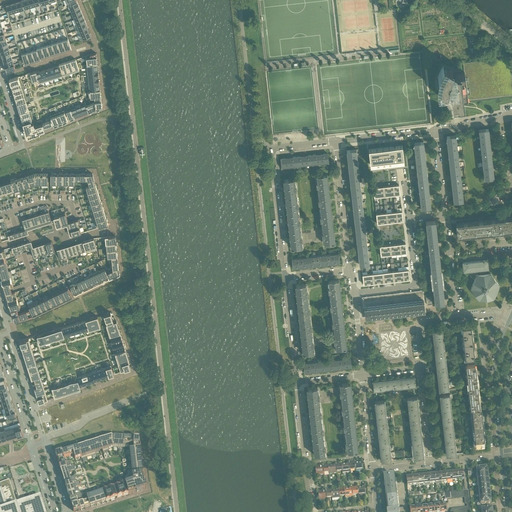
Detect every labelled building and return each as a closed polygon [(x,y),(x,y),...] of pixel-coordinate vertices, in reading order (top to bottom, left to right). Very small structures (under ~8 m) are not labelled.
[(77,1),(68,4),(70,9),(79,6),(77,1)] [(9,14),(14,12),(11,4),(6,5),(9,14)] [(79,6),(70,9),(72,14),(81,11),(79,6)] [(72,14),(74,19),(83,16),(81,11),(72,14)] [(83,16),(74,19),(77,24),(85,21),(83,16)] [(77,24),(79,29),(87,26),(85,21),(77,24)] [(79,29),(81,34),(89,31),(87,26),(79,29)] [(81,34),(77,36),(80,41),(83,39),(91,36),(90,33),(90,32),(89,31),(81,34)] [(68,39),(62,41),(65,51),(71,49),(68,39)] [(57,42),(60,52),(65,51),(62,41),(57,42)] [(52,44),(55,54),(60,52),(57,42),(52,44)] [(50,55),(55,54),(52,44),(47,45),(50,55)] [(50,55),(47,45),(42,47),(45,57),(50,55)] [(37,50),(40,60),(40,59),(40,58),(45,57),(42,47),(37,49),(36,49),(37,50)] [(37,50),(32,51),(35,61),(40,60),(37,50)] [(35,61),(32,51),(27,53),(30,63),(35,61)] [(30,63),(27,53),(21,55),(24,64),(30,63)] [(90,57),(86,58),(87,64),(87,65),(97,63),(96,53),(90,55),(90,57)] [(450,89),(452,99),(452,106),(453,106),(453,103),(457,103),(458,106),(458,105),(460,105),(463,105),(464,105),(463,100),(511,95),(511,81),(511,75),(510,58),(467,63),(463,63),(464,72),(454,73),(454,74),(451,73),(452,69),(442,66),(442,67),(441,68),(440,69),(440,71),(439,72),(438,73),(438,75),(438,76),(437,77),(437,79),(437,80),(437,82),(437,83),(437,85),(437,86),(437,87),(438,89),(439,89),(446,91),(447,88),(450,89)] [(79,69),(76,60),(76,59),(70,61),(73,73),(79,71),(79,70),(79,69)] [(68,75),(73,73),(70,61),(64,63),(68,75)] [(59,65),(63,76),(68,75),(64,63),(59,65)] [(55,67),(58,78),(63,76),(59,65),(55,67)] [(53,79),(58,78),(55,67),(50,68),(53,79)] [(49,80),(53,79),(50,68),(45,69),(49,81),(49,80)] [(41,71),(44,82),(49,81),(45,69),(41,71)] [(26,101),(17,104),(17,105),(18,107),(19,110),(20,113),(29,111),(29,110),(28,108),(29,108),(30,110),(32,115),(33,120),(23,123),(24,127),(23,127),(25,133),(26,136),(27,136),(27,137),(28,137),(35,134),(37,133),(40,132),(48,128),(49,129),(51,128),(51,127),(54,126),(52,120),(50,116),(49,114),(42,89),(41,89),(41,87),(40,83),(39,83),(39,81),(36,72),(37,72),(36,71),(30,73),(25,74),(23,75),(20,76),(21,81),(23,86),(24,91),(25,91),(26,96),(27,101),(26,101)] [(40,83),(44,82),(41,71),(37,72),(36,72),(39,81),(39,83),(40,83)] [(9,80),(10,83),(11,84),(21,81),(20,76),(9,79),(9,80)] [(89,84),(99,83),(99,76),(86,78),(87,80),(87,84),(87,85),(89,84)] [(21,81),(11,84),(12,89),(23,86),(21,81)] [(23,86),(12,89),(14,94),(24,91),(23,86)] [(14,94),(13,95),(14,97),(15,96),(15,99),(26,96),(24,91),(14,94)] [(15,99),(17,104),(26,101),(27,101),(26,96),(15,99)] [(85,102),(80,104),(84,114),(88,112),(89,112),(86,105),(85,102)] [(92,111),(96,109),(95,102),(86,105),(89,112),(92,111)] [(80,104),(75,105),(79,116),(84,114),(80,104)] [(75,105),(70,107),(74,118),(79,116),(75,105)] [(70,107),(65,109),(69,119),(74,118),(70,107)] [(29,111),(20,113),(21,118),(32,115),(30,110),(29,110),(29,111)] [(64,110),(59,112),(63,123),(65,122),(67,121),(68,121),(64,110)] [(59,112),(54,114),(58,124),(63,123),(59,112)] [(54,114),(50,116),(51,120),(52,120),(53,124),(54,126),(58,124),(54,114)] [(21,118),(23,123),(31,121),(33,120),(32,115),(21,118)] [(478,130),(479,138),(489,137),(489,128),(478,130)] [(446,136),(447,145),(457,144),(456,135),(446,136)] [(479,138),(480,146),(490,145),(489,137),(479,138)] [(414,143),(415,151),(425,150),(424,142),(414,143)] [(447,145),(448,153),(458,152),(457,144),(447,145)] [(381,147),(368,149),(370,162),(372,162),(386,161),(404,159),(402,145),(395,146),(393,146),(381,147)] [(480,146),(481,155),(491,153),(490,145),(480,146)] [(346,150),(347,159),(357,158),(356,149),(346,150)] [(415,151),(415,159),(425,158),(425,150),(415,151)] [(448,153),(449,161),(459,160),(458,152),(448,153)] [(321,158),(320,158),(321,166),(323,165),(322,163),(328,162),(327,153),(321,154),(321,158)] [(481,155),(482,162),(492,161),(491,153),(481,155)] [(318,154),(312,155),(313,164),(318,163),(319,166),(321,166),(320,158),(319,158),(318,154)] [(305,160),(304,160),(305,167),(307,167),(307,165),(313,164),(312,155),(305,156),(305,160)] [(303,156),(296,157),(297,166),(303,165),(303,168),(305,167),(304,160),(303,160),(303,156)] [(290,161),(289,161),(290,169),(291,169),(291,166),(297,166),(296,157),(289,158),(290,161)] [(290,169),(289,161),(288,162),(287,158),(280,159),(281,167),(287,167),(288,169),(290,169)] [(347,159),(348,167),(358,166),(357,158),(347,159)] [(415,159),(416,167),(426,166),(425,158),(415,159)] [(449,161),(450,169),(460,168),(459,160),(449,161)] [(482,162),(483,171),(493,169),(492,161),(482,162)] [(348,167),(349,175),(359,174),(358,166),(348,167)] [(416,167),(417,176),(427,174),(426,166),(416,167)] [(450,169),(451,177),(461,176),(460,168),(450,169)] [(493,169),(483,171),(484,179),(494,178),(494,173),(493,169)] [(35,173),(28,176),(30,185),(31,187),(36,185),(36,184),(36,183),(35,183),(36,173),(35,173)] [(92,174),(85,174),(87,180),(89,186),(95,184),(93,177),(94,177),(93,174),(92,174)] [(316,182),(317,185),(328,184),(327,174),(325,175),(323,175),(321,175),(317,176),(318,182),(316,182)] [(349,175),(350,183),(360,182),(359,174),(349,175)] [(417,176),(418,184),(428,182),(427,174),(417,176)] [(28,176),(22,178),(25,187),(25,188),(31,187),(30,185),(28,176)] [(451,177),(452,185),(462,184),(461,176),(451,177)] [(22,178),(16,179),(19,189),(23,188),(25,187),(22,178)] [(284,179),(285,189),(296,188),(296,185),(294,185),(294,179),(294,178),(290,179),(290,178),(288,179),(286,179),(284,179)] [(16,179),(10,181),(14,192),(20,190),(19,189),(16,179)] [(10,181),(5,183),(8,192),(8,193),(9,194),(14,193),(14,192),(10,181)] [(350,183),(351,191),(361,190),(360,182),(350,183)] [(418,184),(419,192),(429,191),(428,182),(418,184)] [(5,183),(0,184),(3,195),(8,193),(8,192),(5,183)] [(89,186),(85,187),(86,193),(97,190),(96,187),(97,186),(96,184),(95,184),(89,186)] [(318,186),(319,193),(329,191),(328,184),(317,185),(317,187),(318,186)] [(452,185),(452,193),(462,192),(462,184),(452,185)] [(285,189),(286,196),(296,195),(295,189),(296,189),(296,188),(285,189)] [(86,193),(85,193),(87,199),(88,199),(99,195),(98,193),(98,192),(98,189),(97,190),(86,193)] [(351,191),(352,199),(362,198),(361,190),(351,191)] [(318,199),(318,203),(330,201),(329,191),(319,193),(320,199),(318,199)] [(419,192),(420,200),(430,199),(429,191),(419,192)] [(462,192),(452,193),(453,196),(453,202),(458,201),(463,201),(462,192)] [(99,195),(88,199),(88,200),(90,205),(91,204),(101,201),(100,199),(100,197),(100,195),(99,195)] [(286,196),(287,206),(298,204),(298,201),(296,202),(296,195),(286,196)] [(352,199),(353,208),(363,207),(362,198),(352,199)] [(430,199),(420,200),(421,208),(431,207),(430,199)] [(101,201),(91,204),(92,205),(93,210),(103,207),(102,207),(102,204),(102,203),(101,201)] [(320,203),(321,210),(331,208),(330,201),(318,203),(319,203),(320,203)] [(287,206),(288,213),(298,212),(297,206),(298,206),(298,204),(287,206)] [(93,210),(92,210),(94,216),(104,213),(104,212),(103,210),(104,209),(103,207),(103,206),(102,207),(103,207),(93,210)] [(353,208),(354,216),(364,215),(363,207),(353,208)] [(320,216),(320,220),(332,218),(331,208),(321,210),(322,216),(320,216)] [(94,216),(92,216),(94,222),(106,218),(105,216),(106,214),(105,212),(104,212),(104,213),(94,216)] [(288,213),(289,222),(300,221),(300,218),(298,218),(298,212),(288,213)] [(58,215),(58,216),(59,216),(62,225),(68,223),(65,214),(65,213),(58,215)] [(354,216),(355,224),(365,223),(364,215),(354,216)] [(58,216),(53,217),(55,222),(56,226),(62,225),(59,216),(58,216)] [(106,218),(94,222),(96,227),(96,228),(97,228),(98,227),(98,228),(99,227),(100,227),(102,226),(104,225),(104,226),(105,226),(105,225),(106,225),(107,225),(108,224),(108,225),(107,221),(107,220),(107,218),(106,218)] [(322,220),(323,227),(333,226),(332,218),(320,220),(322,220)] [(425,222),(426,230),(436,229),(435,220),(425,222)] [(289,222),(289,230),(299,229),(299,223),(300,223),(300,221),(289,222)] [(474,222),(465,223),(467,235),(476,234),(474,222)] [(355,224),(356,232),(365,231),(365,223),(355,224)] [(467,235),(465,223),(456,224),(457,236),(467,235)] [(322,233),(322,236),(334,235),(333,226),(323,227),(323,233),(322,233)] [(79,227),(70,230),(72,235),(72,236),(72,235),(73,235),(75,235),(75,234),(77,234),(78,234),(80,233),(81,233),(79,227)] [(289,230),(290,240),(302,238),(302,235),(300,235),(299,229),(289,230)] [(426,230),(427,238),(437,237),(436,229),(426,230)] [(356,232),(356,241),(366,239),(365,231),(356,232)] [(109,236),(105,237),(106,244),(116,242),(115,240),(116,240),(116,238),(115,238),(115,235),(111,236),(109,236)] [(334,235),(322,236),(322,237),(324,237),(325,243),(325,244),(330,243),(332,243),(334,243),(335,243),(334,235)] [(427,238),(428,246),(438,245),(437,237),(427,238)] [(90,239),(88,239),(92,251),(97,249),(96,247),(96,245),(96,244),(95,244),(95,242),(94,240),(93,238),(94,238),(93,238),(90,239)] [(302,238),(290,240),(291,247),(292,247),(294,247),(296,247),(301,246),(301,240),(302,240),(302,238)] [(85,240),(83,241),(86,251),(86,253),(91,251),(92,251),(88,239),(85,240)] [(356,241),(357,248),(367,247),(366,239),(356,241)] [(46,243),(49,253),(52,252),(54,251),(54,250),(53,248),(52,245),(52,244),(51,242),(52,242),(51,242),(51,241),(50,242),(49,241),(49,242),(48,242),(47,242),(46,243)] [(428,246),(429,254),(439,253),(438,245),(428,246)] [(357,248),(358,257),(368,256),(367,247),(357,248)] [(116,249),(106,250),(107,257),(107,258),(111,257),(117,256),(117,254),(117,252),(116,249)] [(312,257),(307,258),(308,266),(315,266),(315,262),(316,262),(315,254),(315,252),(313,252),(313,254),(312,255),(312,257)] [(329,255),(323,256),(324,265),(331,264),(330,260),(331,260),(331,252),(329,253),(329,255)] [(333,252),(331,252),(331,260),(332,260),(333,264),(340,263),(340,262),(339,260),(339,254),(333,255),(333,252)] [(429,254),(430,263),(440,261),(439,253),(429,254)] [(317,254),(315,254),(316,262),(317,262),(317,265),(324,265),(323,256),(317,257),(317,254)] [(300,264),(299,256),(297,256),(298,259),(292,260),(293,268),(300,267),(299,264),(300,264)] [(368,256),(358,257),(359,265),(365,264),(368,264),(369,264),(368,256)] [(307,258),(300,259),(300,264),(301,264),(302,267),(308,266),(307,258)] [(481,274),(481,275),(486,274),(486,273),(486,270),(485,270),(485,269),(488,269),(487,260),(462,263),(463,272),(481,270),(481,271),(480,271),(481,274)] [(430,263),(431,271),(441,270),(440,261),(430,263)] [(107,272),(106,273),(109,278),(116,275),(117,275),(120,274),(119,271),(118,267),(112,270),(107,272)] [(100,271),(99,271),(104,281),(109,279),(109,278),(106,273),(107,272),(105,269),(104,269),(100,271)] [(8,271),(0,273),(0,276),(1,279),(12,275),(11,270),(8,271)] [(99,270),(94,273),(99,283),(104,281),(99,271),(100,271),(99,270)] [(431,271),(432,279),(442,278),(441,270),(431,271)] [(89,275),(88,275),(89,276),(94,286),(99,283),(99,284),(99,283),(94,273),(89,275)] [(486,274),(481,275),(476,275),(470,288),(479,300),(485,299),(487,299),(493,298),(499,285),(496,281),(494,278),(491,274),(486,274)] [(12,275),(1,279),(2,284),(11,281),(12,282),(14,281),(12,275)] [(89,276),(84,279),(84,280),(89,288),(93,286),(94,286),(89,276)] [(432,279),(433,287),(443,286),(442,278),(432,279)] [(328,288),(328,290),(340,289),(339,288),(340,288),(340,287),(339,287),(339,282),(339,280),(337,280),(335,280),(333,280),(329,281),(330,287),(328,288)] [(11,281),(2,284),(3,284),(2,284),(2,285),(3,285),(3,286),(3,287),(4,288),(4,289),(4,290),(5,293),(6,295),(12,293),(11,291),(10,288),(13,287),(12,282),(11,281)] [(73,284),(70,285),(74,295),(75,295),(78,293),(74,285),(74,283),(73,284)] [(296,284),(297,294),(308,293),(308,290),(306,290),(306,284),(306,283),(301,284),(300,284),(298,284),(296,284)] [(66,286),(62,288),(67,299),(72,296),(67,285),(66,286)] [(433,287),(434,295),(444,294),(443,286),(433,287)] [(62,288),(57,290),(62,301),(63,301),(65,300),(64,300),(67,299),(62,288)] [(330,292),(331,298),(341,297),(340,294),(340,291),(340,289),(328,290),(328,292),(330,292)] [(57,290),(52,292),(57,303),(62,301),(57,290)] [(6,295),(6,296),(6,297),(6,298),(7,298),(7,299),(7,300),(17,297),(15,292),(12,293),(6,295)] [(52,292),(47,295),(52,306),(53,305),(53,306),(55,305),(55,304),(57,303),(52,292)] [(297,294),(297,302),(307,300),(307,294),(308,294),(308,293),(297,294)] [(444,294),(434,295),(435,304),(445,302),(444,294)] [(42,297),(43,298),(47,308),(52,306),(47,295),(42,297)] [(330,304),(330,308),(342,306),(341,305),(342,305),(341,304),(341,298),(341,297),(331,298),(331,304),(330,304)] [(425,310),(423,297),(417,298),(418,311),(425,310)] [(38,300),(38,301),(43,310),(47,308),(43,298),(38,300)] [(38,299),(33,302),(38,313),(43,310),(38,301),(38,300),(38,299)] [(297,302),(299,311),(310,310),(310,307),(308,307),(307,300),(297,302)] [(9,306),(9,307),(10,307),(11,310),(17,308),(17,309),(21,307),(19,302),(18,302),(9,305),(9,306)] [(28,304),(27,304),(29,306),(30,309),(33,315),(38,313),(33,302),(28,304)] [(371,303),(363,304),(363,308),(364,308),(365,317),(372,316),(371,303)] [(332,309),(333,315),(343,314),(342,311),(342,308),(342,306),(330,308),(330,309),(332,309)] [(17,308),(11,310),(12,315),(12,316),(13,318),(13,319),(13,320),(14,320),(15,320),(16,320),(20,319),(18,313),(17,309),(17,308)] [(19,313),(18,313),(20,319),(33,315),(30,309),(27,310),(22,312),(19,313)] [(299,311),(299,319),(309,317),(309,311),(310,311),(310,310),(299,311)] [(110,313),(104,315),(104,316),(105,318),(106,321),(107,324),(114,322),(113,317),(112,317),(110,312),(110,313)] [(332,321),(332,324),(343,323),(343,322),(343,321),(343,315),(343,314),(333,315),(333,321),(332,321)] [(97,316),(91,318),(94,328),(100,326),(100,325),(98,319),(97,317),(97,316)] [(299,319),(300,328),(312,326),(312,324),(310,324),(309,317),(299,319)] [(91,318),(85,320),(89,330),(94,328),(91,318)] [(107,324),(106,324),(108,330),(118,327),(116,321),(114,322),(107,324)] [(76,323),(71,325),(74,334),(74,335),(79,333),(79,332),(76,323)] [(334,326),(335,332),(344,331),(344,328),(344,325),(343,323),(332,324),(332,326),(334,326)] [(63,327),(61,328),(64,337),(64,338),(65,338),(65,337),(69,336),(69,335),(66,326),(63,327)] [(300,328),(301,336),(311,334),(310,328),(312,328),(312,326),(300,328)] [(462,331),(463,335),(472,334),(471,330),(471,326),(463,327),(464,331),(462,331)] [(118,327),(108,330),(110,336),(120,333),(118,327)] [(431,336),(431,338),(433,337),(443,336),(442,329),(442,328),(441,328),(442,329),(433,330),(433,329),(432,329),(433,336),(431,336)] [(334,338),(334,341),(345,340),(345,339),(345,338),(344,332),(345,332),(344,331),(335,332),(335,338),(334,338)] [(120,333),(110,336),(111,341),(111,342),(122,338),(120,333)] [(301,336),(302,345),(314,344),(313,341),(312,341),(311,334),(301,336)] [(464,339),(465,343),(474,342),(473,338),(472,338),(472,334),(463,335),(463,339),(464,339)] [(433,339),(434,345),(444,344),(443,336),(433,337),(431,338),(432,339),(433,339)] [(111,341),(110,342),(112,348),(113,347),(124,344),(122,338),(111,342),(111,341)] [(345,340),(334,341),(334,343),(336,342),(336,348),(336,349),(342,348),(344,348),(346,348),(346,344),(346,342),(345,340)] [(464,347),(465,351),(474,350),(473,346),(474,346),(474,342),(465,343),(465,347),(464,347)] [(124,344),(113,347),(115,353),(126,350),(124,344)] [(314,344),(302,345),(303,353),(304,353),(306,353),(306,352),(307,352),(313,352),(313,351),(312,345),(314,345),(314,344)] [(433,351),(433,352),(435,352),(445,351),(444,344),(434,345),(434,350),(435,351),(433,351)] [(115,353),(114,353),(116,359),(127,355),(126,350),(115,353)] [(474,350),(465,351),(465,355),(466,355),(466,359),(474,358),(474,355),(474,350)] [(435,354),(435,360),(445,358),(445,351),(435,352),(433,352),(433,354),(435,353),(435,354)] [(127,355),(116,359),(118,365),(119,365),(119,364),(128,361),(128,362),(129,361),(127,355)] [(341,359),(335,360),(336,369),(346,368),(345,359),(344,359),(344,356),(340,357),(341,359)] [(325,361),(319,362),(320,371),(328,370),(327,358),(325,359),(325,361)] [(329,358),(327,358),(328,370),(336,369),(335,360),(329,361),(329,358)] [(435,366),(435,367),(436,367),(446,366),(446,360),(445,358),(435,360),(436,360),(436,361),(436,362),(436,365),(436,366),(435,366)] [(312,371),(311,360),(309,360),(309,363),(303,364),(304,372),(307,372),(312,371)] [(313,360),(311,360),(312,371),(320,371),(319,362),(313,363),(313,360)] [(128,361),(119,364),(119,365),(121,371),(121,372),(126,370),(126,369),(130,368),(130,367),(130,366),(128,362),(128,361)] [(36,363),(27,366),(29,370),(29,372),(38,369),(38,367),(36,363)] [(466,372),(466,373),(476,372),(476,367),(475,367),(475,364),(466,365),(467,369),(466,369),(466,372)] [(111,365),(105,367),(109,377),(114,375),(113,374),(112,369),(111,367),(111,365)] [(437,374),(437,375),(447,373),(446,366),(436,367),(435,367),(435,368),(436,368),(437,369),(437,372),(437,374)] [(105,367),(100,368),(101,369),(104,378),(109,377),(105,367)] [(38,369),(29,372),(30,374),(32,379),(40,376),(39,372),(38,369)] [(96,370),(91,371),(91,372),(94,381),(99,380),(96,371),(96,370)] [(467,377),(468,381),(478,380),(478,377),(477,376),(476,372),(466,373),(466,374),(466,377),(467,377)] [(86,373),(81,375),(81,376),(84,385),(90,383),(86,373)] [(436,381),(436,382),(438,382),(448,381),(447,373),(437,375),(438,377),(437,377),(438,380),(438,381),(436,381)] [(415,377),(407,378),(409,387),(416,387),(416,386),(415,377)] [(400,378),(394,379),(395,389),(402,388),(400,378)] [(407,378),(400,378),(402,388),(409,387),(407,378)] [(125,382),(121,384),(124,392),(133,388),(131,386),(132,385),(132,382),(131,379),(125,381),(125,382)] [(394,379),(387,380),(388,390),(395,389),(394,379)] [(77,380),(72,382),(75,390),(77,390),(80,389),(81,389),(80,386),(78,380),(77,380)] [(387,380),(380,381),(381,391),(388,390),(387,380)] [(467,388),(468,389),(478,388),(477,384),(478,383),(478,382),(478,380),(468,381),(468,385),(467,385),(467,388)] [(381,391),(380,381),(372,381),(372,382),(373,382),(374,391),(373,391),(381,391)] [(438,382),(436,382),(437,383),(438,383),(438,384),(439,387),(439,388),(439,390),(448,389),(449,389),(448,381),(438,382)] [(339,391),(340,392),(351,391),(351,390),(350,385),(351,385),(350,383),(348,383),(346,383),(344,383),(344,384),(340,384),(341,390),(339,391)] [(62,385),(57,386),(60,395),(65,394),(62,385)] [(52,388),(52,389),(54,397),(60,395),(57,386),(53,388),(52,388)] [(107,388),(106,389),(109,397),(117,394),(114,387),(112,388),(110,387),(107,388)] [(308,396),(320,395),(320,394),(319,394),(319,393),(318,393),(317,387),(313,387),(311,387),(309,388),(309,387),(307,388),(307,390),(308,395),(308,396)] [(469,393),(470,397),(480,396),(479,393),(480,393),(479,393),(479,392),(478,392),(478,388),(468,389),(468,390),(467,390),(468,390),(468,393),(469,393)] [(99,391),(99,393),(101,400),(109,397),(106,389),(106,390),(104,391),(102,390),(99,391)] [(342,395),(342,401),(352,399),(352,397),(351,394),(351,391),(340,392),(340,393),(340,394),(340,395),(342,395)] [(439,401),(439,403),(440,402),(450,401),(449,393),(449,394),(440,395),(439,395),(440,396),(440,397),(440,401),(439,401)] [(85,397),(85,398),(88,406),(96,402),(93,395),(90,396),(88,396),(85,397)] [(309,402),(309,405),(319,404),(318,397),(320,397),(320,395),(308,396),(309,402)] [(408,402),(408,405),(418,404),(419,404),(419,402),(418,402),(417,399),(417,397),(417,396),(416,396),(414,397),(408,397),(407,397),(408,402)] [(469,404),(469,405),(480,404),(479,400),(480,399),(480,398),(480,396),(470,397),(470,401),(469,401),(469,403),(469,404)] [(77,400),(77,402),(80,409),(88,406),(85,398),(84,399),(82,399),(81,399),(77,400)] [(341,408),(342,409),(353,408),(353,407),(352,401),(352,399),(342,401),(343,407),(341,408)] [(374,407),(374,409),(375,409),(385,408),(385,400),(384,400),(377,401),(375,401),(374,401),(375,402),(375,403),(375,407),(374,407)] [(70,402),(65,403),(68,413),(76,410),(74,401),(71,402),(70,402)] [(441,410),(451,409),(450,401),(440,402),(439,403),(439,404),(440,404),(441,404),(441,407),(441,410)] [(310,413),(322,412),(321,411),(321,410),(320,410),(319,404),(309,405),(309,406),(310,412),(310,413)] [(408,407),(409,413),(419,411),(418,411),(418,409),(418,406),(419,406),(419,404),(418,404),(408,405),(408,407)] [(480,404),(469,405),(469,406),(470,409),(471,408),(471,413),(480,412),(480,408),(480,404)] [(47,410),(42,411),(43,414),(43,415),(44,420),(54,417),(51,408),(50,408),(48,408),(47,410)] [(343,412),(344,418),(354,416),(354,414),(353,411),(353,408),(342,409),(341,410),(342,411),(342,412),(343,412)] [(376,416),(386,415),(385,408),(375,409),(374,409),(375,411),(376,410),(376,414),(376,416)] [(440,416),(440,417),(442,417),(452,416),(451,409),(441,410),(442,412),(441,412),(442,416),(440,416)] [(409,413),(410,420),(420,419),(420,417),(419,417),(419,414),(419,412),(419,411),(409,413)] [(311,419),(311,422),(321,421),(320,414),(322,414),(322,412),(310,413),(311,419)] [(376,422),(376,424),(377,424),(387,423),(386,415),(376,416),(377,419),(376,419),(377,422),(376,422)] [(343,424),(343,426),(355,425),(355,424),(354,418),(354,416),(344,418),(345,424),(343,424)] [(443,424),(443,425),(453,424),(452,416),(442,417),(440,417),(441,419),(442,419),(443,422),(443,424)] [(472,426),(472,427),(482,426),(481,421),(481,417),(472,418),(472,423),(471,423),(472,425),(471,425),(471,426),(472,426)] [(410,420),(410,427),(420,426),(420,424),(420,421),(421,420),(420,419),(410,420)] [(312,430),(324,429),(323,428),(323,427),(322,427),(321,421),(311,422),(311,423),(312,429),(312,430)] [(378,431),(388,430),(387,423),(377,424),(376,424),(376,425),(377,425),(378,429),(378,431)] [(442,431),(442,432),(444,432),(454,431),(453,424),(443,425),(443,427),(443,430),(444,431),(442,431)] [(345,429),(346,435),(356,434),(356,431),(355,428),(355,425),(343,426),(344,428),(344,429),(345,429)] [(20,426),(15,427),(17,436),(23,434),(22,431),(20,426)] [(411,432),(411,435),(421,434),(422,434),(422,432),(421,432),(421,429),(420,427),(420,426),(410,427),(411,432)] [(473,430),(474,435),(484,433),(483,431),(484,431),(483,431),(483,430),(482,430),(482,426),(472,427),(472,428),(472,430),(473,430)] [(312,436),(313,439),(323,438),(322,431),(324,431),(324,429),(312,430),(313,436),(312,436)] [(378,437),(378,439),(379,439),(389,437),(388,430),(378,431),(378,433),(379,437),(378,437)] [(444,439),(444,440),(454,439),(454,431),(444,432),(442,432),(442,434),(444,434),(444,437),(445,439),(444,439)] [(473,441),(473,443),(484,441),(483,437),(484,437),(484,436),(484,434),(484,433),(474,435),(474,439),(473,439),(473,441)] [(345,441),(345,443),(357,442),(357,441),(356,435),(356,434),(346,435),(347,441),(345,441)] [(412,437),(412,442),(422,441),(422,439),(421,436),(422,435),(422,434),(421,434),(411,435),(412,437)] [(109,449),(113,447),(112,436),(105,438),(108,449),(109,449)] [(380,446),(389,445),(389,437),(379,439),(378,439),(378,440),(379,440),(379,444),(380,446)] [(105,438),(99,440),(103,450),(102,451),(103,453),(109,451),(109,449),(108,449),(105,438)] [(314,447),(325,446),(326,446),(325,445),(325,444),(324,444),(323,438),(313,439),(313,440),(314,446),(314,447)] [(444,446),(444,447),(445,447),(455,446),(455,443),(454,439),(444,440),(445,440),(445,442),(445,445),(445,446),(444,446)] [(97,441),(92,442),(95,453),(96,453),(100,451),(102,451),(103,450),(99,440),(97,441)] [(412,442),(413,450),(423,449),(424,449),(424,447),(423,447),(422,444),(422,442),(422,441),(412,442)] [(484,441),(473,443),(473,444),(474,444),(474,446),(475,446),(475,451),(484,450),(484,446),(484,441)] [(92,442),(87,444),(91,456),(96,455),(96,453),(95,453),(92,442)] [(357,442),(345,443),(345,445),(346,446),(347,445),(348,452),(354,451),(356,451),(357,451),(358,451),(358,448),(357,448),(357,445),(357,442)] [(87,444),(83,445),(87,458),(91,456),(87,444)] [(83,445),(78,447),(81,457),(81,460),(82,459),(87,458),(83,445)] [(379,452),(379,453),(380,453),(390,452),(390,450),(389,445),(380,446),(380,448),(380,452),(379,452)] [(325,446),(314,447),(314,453),(315,456),(317,456),(317,455),(319,455),(325,455),(325,454),(324,448),(326,448),(325,446)] [(445,447),(444,447),(444,449),(445,448),(446,449),(446,455),(447,455),(456,454),(455,446),(445,447)] [(63,452),(62,452),(64,458),(65,462),(69,473),(63,475),(64,478),(70,476),(70,478),(77,499),(78,503),(80,510),(90,507),(101,503),(106,502),(102,489),(100,482),(93,484),(93,486),(90,487),(90,485),(90,484),(89,484),(83,464),(82,459),(81,460),(81,457),(78,447),(77,447),(74,448),(72,449),(65,451),(63,452)] [(423,449),(413,450),(414,457),(414,458),(414,457),(423,456),(423,457),(424,456),(423,450),(424,450),(424,449),(423,449)] [(62,452),(55,454),(57,459),(59,464),(65,462),(64,458),(62,452)] [(380,453),(379,453),(380,455),(381,455),(381,461),(382,461),(391,460),(391,455),(390,452),(380,453)] [(141,454),(130,455),(131,462),(137,461),(137,463),(142,463),(141,454)] [(70,461),(65,462),(59,464),(60,470),(71,466),(70,461)] [(131,464),(130,464),(131,469),(131,470),(132,470),(143,469),(142,463),(137,463),(137,461),(131,462),(131,464)] [(356,462),(354,462),(355,470),(355,471),(363,470),(362,461),(361,461),(360,462),(360,463),(356,464),(356,462)] [(341,464),(342,471),(342,473),(350,472),(350,470),(349,463),(348,463),(347,463),(346,465),(343,465),(342,464),(341,464)] [(328,465),(329,473),(329,474),(337,473),(337,472),(336,464),(335,464),(334,465),(333,466),(329,467),(329,465),(328,465)] [(324,475),(324,473),(323,466),(322,466),(315,467),(315,471),(315,472),(316,472),(316,476),(324,475)] [(0,511),(45,511),(41,498),(36,499),(22,504),(21,504),(19,499),(18,496),(17,496),(14,497),(13,493),(16,492),(16,491),(11,476),(10,473),(9,470),(9,469),(8,467),(5,468),(6,471),(7,473),(7,475),(9,481),(8,481),(4,482),(1,483),(0,483),(0,511)] [(126,484),(125,484),(129,494),(129,495),(129,494),(132,493),(133,493),(136,492),(140,491),(141,491),(144,490),(146,489),(146,484),(145,485),(144,480),(144,476),(143,474),(133,476),(133,482),(126,484)] [(384,476),(384,483),(394,482),(393,475),(387,476),(384,476)] [(70,478),(64,480),(65,486),(76,482),(75,476),(70,478)] [(125,482),(119,484),(120,486),(123,496),(129,494),(125,484),(126,484),(125,482)] [(385,487),(385,490),(396,489),(396,485),(396,484),(394,485),(394,482),(384,483),(385,487)] [(120,486),(114,488),(117,498),(123,496),(120,486)] [(358,487),(357,487),(358,495),(358,496),(366,495),(365,486),(364,486),(363,486),(362,488),(358,488),(358,487)] [(69,496),(80,492),(78,487),(67,491),(69,496)] [(106,487),(102,489),(106,502),(110,500),(107,489),(106,487)] [(107,489),(110,500),(117,498),(114,488),(112,488),(111,487),(107,489)] [(344,489),(345,496),(345,497),(353,497),(353,495),(352,488),(351,488),(350,488),(349,489),(345,490),(345,488),(344,489)] [(331,490),(332,497),(332,499),(340,498),(339,497),(339,489),(338,489),(336,489),(336,491),(332,491),(332,490),(331,490)] [(385,490),(386,498),(397,496),(396,489),(385,490)] [(327,500),(326,498),(326,490),(325,491),(318,491),(318,496),(318,497),(319,500),(327,500)] [(444,494),(442,494),(443,497),(445,497),(445,500),(464,497),(465,504),(467,504),(467,508),(451,509),(450,511),(449,511),(470,511),(468,491),(468,490),(444,493),(444,494)] [(81,498),(80,492),(69,496),(70,501),(77,499),(81,498)] [(386,498),(387,505),(398,504),(397,496),(386,498)] [(77,499),(70,501),(74,511),(78,510),(80,510),(78,503),(77,499)]
